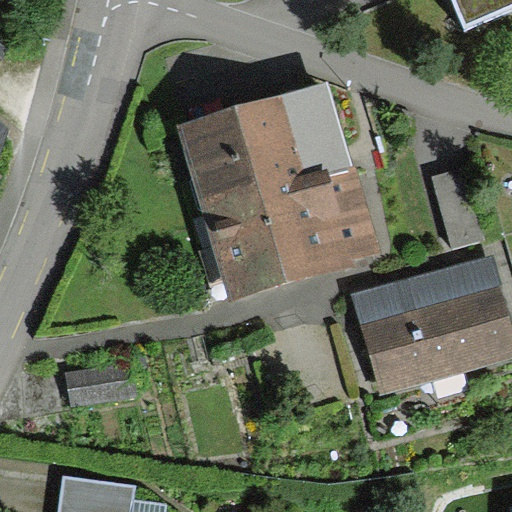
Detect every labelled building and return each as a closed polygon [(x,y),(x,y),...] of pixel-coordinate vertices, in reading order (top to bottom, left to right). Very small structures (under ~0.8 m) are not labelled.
[(511,0),(449,0),(466,38),(511,18),(511,0)] [(0,69),(10,57),(0,47),(0,69)] [(329,89),(178,134),(230,311),(359,273),(356,264),(383,256),(356,168),(353,169),(348,153),(329,89)] [(0,163),(9,134),(0,126),(0,163)] [(468,173),(434,181),(453,255),(487,246),(468,173)] [(511,321),(495,260),(353,299),(381,399),(511,363),(511,321)] [(132,364),(65,377),(71,411),(139,398),(132,364)] [(137,489),(64,480),(60,511),(133,511),(134,505),(137,489)]
